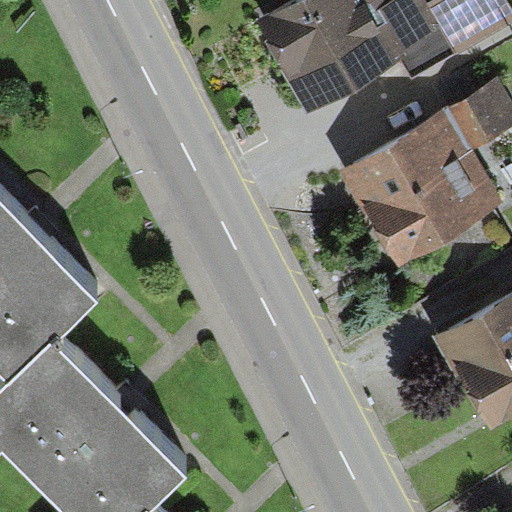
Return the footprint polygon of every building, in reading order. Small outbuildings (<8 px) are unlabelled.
[(292,0),(253,21),(302,111),(404,55),(415,50),(388,0),(292,0)] [(511,20),(500,0),(388,0),(415,50),(404,55),(414,73),(511,20)] [(511,113),(495,82),(342,164),(393,258),(493,204),(463,147),(511,121),(511,113)] [(0,367),(49,319),(90,278),(0,187),(0,367)] [(511,288),(430,334),(483,428),(511,411),(511,288)] [(49,319),(0,367),(0,453),(58,511),(124,511),(144,493),(183,455),(49,319)] [(162,511),(144,493),(124,511),(162,511)]
